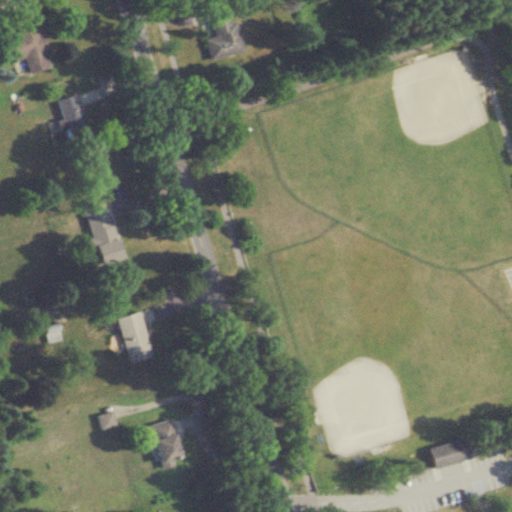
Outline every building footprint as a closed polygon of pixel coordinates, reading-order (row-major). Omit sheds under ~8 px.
[(207,59),(239,50),(227,7),(205,12),(211,35),(202,38),(207,59)] [(37,17),(8,23),(10,32),(3,34),(8,60),(21,57),(24,72),(48,67),(37,17)] [(63,141),(84,136),(75,93),(54,98),(63,141)] [(97,263),(118,257),(103,201),(81,207),(97,263)] [(113,317),(127,362),(151,354),(137,310),(113,317)] [(96,414),(100,428),(113,424),(110,411),(96,414)] [(146,425),(158,462),(179,456),(168,418),(146,425)] [(423,447),(429,466),(474,453),(468,434),(423,447)]
